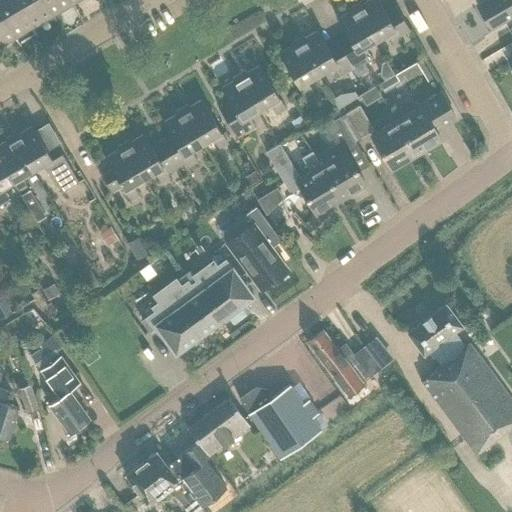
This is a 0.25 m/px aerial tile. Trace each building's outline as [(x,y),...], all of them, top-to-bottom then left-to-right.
[(0,0),(0,11),(15,37),(33,26),(18,0),(0,0)] [(18,0),(33,26),(52,15),(43,0),(18,0)] [(43,0),(52,15),(70,4),(68,0),(43,0)] [(368,0),(362,4),(360,2),(354,6),(375,41),(386,35),(393,46),(402,41),(399,36),(409,30),(394,6),(384,12),(376,0),(368,0)] [(511,14),(511,0),(485,0),(476,5),(490,28),(511,14)] [(364,47),(375,41),(354,6),(348,9),(349,12),(336,19),(346,36),(337,42),(353,69),(353,70),(356,76),(366,70),(362,64),(371,59),(364,47)] [(0,45),(15,37),(0,11),(0,45)] [(303,39),(302,37),(296,40),(317,75),(328,69),(335,80),(353,70),(353,69),(337,42),(327,48),(317,31),(303,39)] [(313,93),(306,82),(317,75),(296,40),(290,44),(291,46),(278,54),(298,87),(297,87),(304,98),(313,93)] [(422,60),(417,63),(421,72),(427,82),(433,79),(427,69),(422,60)] [(394,75),(400,84),(421,72),(417,63),(416,62),(394,75)] [(244,71),(238,75),(259,110),(270,103),(277,115),(286,109),(279,98),(278,98),(259,65),(246,73),(244,71)] [(248,116),(259,110),(238,75),(232,78),(233,81),(220,88),(228,102),(218,108),(237,139),(255,128),(248,116)] [(419,105),(420,106),(395,121),(415,155),(440,140),(435,131),(455,119),(440,93),(419,105)] [(187,107),(186,105),(180,109),(201,144),(212,137),(219,149),(228,144),(221,132),(220,133),(201,100),(187,107)] [(345,114),(359,138),(373,130),(358,106),(345,114)] [(190,150),(201,144),(180,109),(174,112),(175,115),(162,123),(170,135),(160,141),(179,173),(197,162),(190,150)] [(293,120),(290,122),(296,130),(305,125),(300,116),(297,117),(293,120)] [(324,127),(339,151),(352,142),(338,118),(324,127)] [(371,136),(391,170),(415,155),(395,121),(371,136)] [(17,132),(11,135),(32,170),(42,164),(49,175),(62,192),(78,183),(56,146),(47,152),(32,126),(18,134),(17,132)] [(128,140),(122,143),(143,179),(154,172),(161,184),(179,173),(160,141),(150,147),(143,134),(129,142),(128,140)] [(21,177),(32,170),(11,135),(5,139),(6,141),(0,144),(0,159),(13,182),(12,182),(19,193),(28,188),(21,177)] [(132,185),(143,179),(122,143),(116,147),(117,150),(104,157),(111,170),(101,176),(112,193),(122,187),(124,190),(123,191),(130,202),(139,197),(132,185)] [(297,175),(279,144),(265,152),(283,183),(297,175)] [(295,181),(315,215),(340,200),(320,166),(312,152),(301,158),(310,172),(295,181)] [(365,185),(345,152),(320,166),(340,200),(365,185)] [(0,204),(9,200),(2,188),(12,182),(13,182),(0,159),(0,204)] [(248,174),(245,176),(250,185),(259,179),(254,171),(252,172),(248,174)] [(277,184),(260,199),(268,207),(284,192),(277,184)] [(33,196),(24,201),(28,208),(37,203),(33,196)] [(227,241),(262,288),(285,271),(251,224),(227,241)] [(98,233),(105,245),(116,239),(109,227),(98,233)] [(132,240),(126,243),(136,260),(146,254),(137,238),(135,239),(132,240)] [(157,326),(175,351),(250,297),(224,261),(216,267),(212,262),(193,276),(197,281),(190,286),(186,282),(180,287),(175,280),(154,295),(159,302),(152,307),(155,311),(147,317),(154,328),(157,326)] [(87,266),(70,276),(81,294),(98,283),(93,276),(88,268),(88,267),(87,266)] [(53,284),(41,290),(47,300),(59,294),(56,289),(53,284)] [(38,290),(31,294),(37,303),(48,318),(53,315),(46,304),(38,290)] [(11,313),(4,301),(0,303),(0,318),(0,319),(11,313)] [(453,332),(462,326),(445,304),(406,333),(423,355),(429,351),(440,365),(434,369),(435,372),(421,382),(476,455),(511,428),(511,401),(468,343),(464,347),(453,332)] [(369,376),(370,377),(380,369),(363,347),(353,355),(344,343),(336,349),(322,331),(307,343),(346,395),(362,383),(361,382),(369,376)] [(390,361),(372,339),(363,347),(380,369),(390,361)] [(68,433),(88,418),(87,418),(97,411),(85,395),(76,402),(68,391),(79,382),(60,356),(40,371),(59,397),(48,405),(68,433)] [(258,387),(239,400),(279,458),(321,429),(312,417),(318,413),(309,399),(303,402),(290,383),(273,395),(268,388),(258,387)] [(18,391),(27,414),(39,410),(30,386),(18,391)] [(0,436),(8,439),(18,408),(5,404),(8,392),(0,389),(0,436)] [(228,398),(187,429),(197,442),(208,456),(249,426),(228,398)] [(170,463),(201,506),(225,488),(204,461),(209,457),(208,456),(197,442),(181,454),(170,463)] [(187,511),(192,511),(201,506),(170,463),(166,466),(155,453),(125,476),(146,504),(168,488),(180,503),(181,503),(187,511)]
